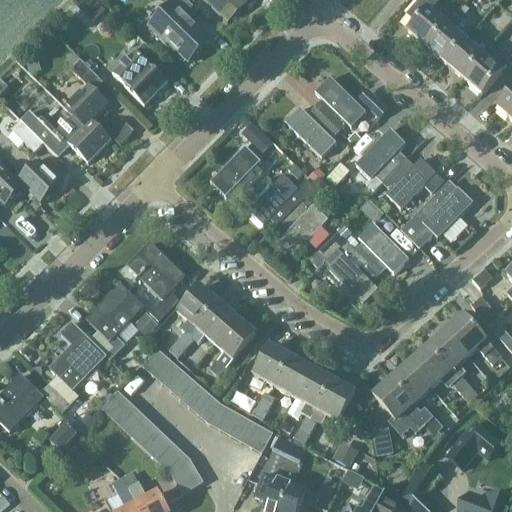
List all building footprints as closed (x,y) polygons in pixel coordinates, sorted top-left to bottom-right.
[(89,0),(77,0),(72,5),(93,26),(104,14),(89,0)] [(160,0),(169,8),(149,28),(158,37),(173,51),(174,50),(189,65),(209,44),(187,22),(196,13),(182,0),(160,0)] [(201,0),(227,26),(247,6),(241,0),(201,0)] [(435,6),(440,0),(419,0),(406,16),(416,25),(408,34),(426,50),(455,17),(451,20),(435,6)] [(465,42),(456,34),(464,25),(455,17),(426,50),(444,66),(465,42)] [(462,81),(491,48),(481,41),(474,49),(465,42),(444,66),(462,81)] [(114,77),(126,89),(145,108),(167,85),(159,76),(167,68),(145,46),(136,55),(114,77)] [(501,73),(492,65),(499,58),(490,50),(491,49),(491,48),(462,81),(481,97),(501,73)] [(27,64),(31,76),(39,73),(35,61),(27,64)] [(88,88),(65,110),(73,117),(85,130),(92,123),(108,107),(95,93),(103,85),(80,62),(71,71),(88,88)] [(350,130),(365,115),(329,81),(315,95),(325,105),(317,112),(325,120),(339,134),(346,126),(350,130)] [(511,92),(497,111),(511,123),(511,92)] [(378,105),(370,113),(379,121),(386,113),(378,105)] [(300,111),(285,127),(321,161),(335,146),(331,142),(339,134),(325,120),(318,128),(300,111)] [(42,120),(39,122),(31,113),(21,123),(44,146),(44,147),(58,161),(71,148),(88,166),(111,142),(92,123),(85,130),(73,117),(67,123),(64,120),(57,126),(61,130),(56,134),(42,120)] [(35,155),(44,147),(44,146),(21,123),(12,132),(14,134),(7,140),(17,151),(24,144),(35,155)] [(261,134),(253,126),(242,137),(251,145),(261,134)] [(383,184),(403,163),(396,156),(405,146),(390,132),(355,168),(370,183),(375,177),(383,184)] [(354,135),(347,142),(353,148),(360,141),(354,135)] [(242,197),(263,176),(256,169),(260,165),(245,150),(210,185),(225,200),(235,190),(242,197)] [(444,185),(435,177),(419,162),(411,170),(403,163),(383,184),(390,192),(384,197),(400,213),(423,189),(432,197),(444,185)] [(40,207),(60,187),(37,163),(18,182),(25,189),(24,190),(40,207)] [(25,189),(18,182),(2,166),(0,167),(0,204),(5,209),(24,190),(25,189)] [(296,183),(303,176),(293,167),(287,174),(296,183)] [(340,167),(326,183),(334,190),(348,175),(340,167)] [(307,179),(315,187),(325,177),(317,169),(307,179)] [(259,202),(248,213),(263,228),(273,219),(280,227),(286,221),(305,201),(306,201),(315,192),(306,184),(298,192),(283,177),(273,188),(270,185),(271,184),(267,180),(252,194),(259,202)] [(437,241),(473,206),(457,190),(447,200),(440,193),(419,214),(401,233),(419,251),(433,237),(437,241)] [(320,193),(320,205),(333,206),(333,193),(320,193)] [(294,228),(279,244),(293,258),(328,223),(313,208),(306,201),(305,201),(286,221),(294,228)] [(368,203),(359,212),(373,226),(382,218),(368,203)] [(408,263),(373,227),(366,220),(353,232),(360,239),(358,242),(362,246),(355,254),(376,275),(383,267),(393,277),(408,263)] [(343,230),(337,236),(344,243),(350,236),(343,230)] [(317,256),(309,264),(319,272),(326,265),(338,253),(343,257),(328,272),(363,308),(378,293),(368,283),(376,275),(355,254),(353,252),(346,245),(344,243),(337,236),(317,256)] [(351,240),(346,245),(353,252),(358,247),(351,240)] [(151,245),(127,269),(162,303),(149,316),(159,325),(174,310),(165,301),(174,292),(169,286),(180,274),(151,245)] [(115,339),(144,311),(121,287),(85,323),(98,335),(89,343),(106,360),(110,364),(125,349),(115,339)] [(195,331),(219,304),(200,288),(177,315),(194,330),(195,331)] [(488,328),(495,321),(498,319),(480,299),(470,308),(488,328)] [(213,347),(237,320),(219,304),(195,331),(194,330),(188,337),(193,343),(197,346),(204,339),(213,347)] [(146,339),(157,328),(145,317),(135,327),(146,339)] [(485,344),(486,343),(463,318),(445,334),(468,359),(477,351),(492,368),(500,360),(485,344)] [(232,363),(256,336),(237,320),(213,347),(222,355),(209,371),(218,379),(232,363)] [(495,321),(488,328),(504,346),(511,340),(495,321)] [(58,379),(49,388),(69,408),(60,418),(70,427),(84,413),(74,404),(78,399),(73,394),(106,360),(89,343),(71,326),(60,337),(72,349),(50,371),(58,379)] [(193,343),(188,337),(184,333),(176,343),(186,352),(193,343)] [(459,368),(468,359),(445,334),(427,350),(457,384),(462,380),(466,376),(459,368)] [(177,361),(186,352),(176,343),(167,353),(177,361)] [(269,347),(252,378),(254,379),(273,389),(290,359),(269,347)] [(470,389),(462,380),(457,384),(427,350),(409,366),(432,391),(440,384),(448,392),(452,389),(460,398),(470,389)] [(153,378),(168,361),(159,353),(144,370),(153,378)] [(290,359),(273,389),(284,396),(294,401),(312,370),(290,359)] [(162,387),(177,370),(168,361),(153,378),(162,387)] [(413,407),(432,391),(409,366),(391,382),(413,407)] [(171,395),(186,378),(177,370),(162,387),(171,395)] [(315,413),(333,382),(312,370),(294,401),(305,407),(300,416),(306,419),(300,429),(310,435),(317,424),(311,421),(315,413)] [(69,408),(49,388),(41,396),(21,377),(0,399),(0,425),(11,435),(38,406),(46,413),(50,409),(60,418),(69,408)] [(180,403),(195,386),(186,378),(171,395),(180,403)] [(337,425),(354,394),(333,382),(315,413),(311,421),(317,424),(321,427),(326,419),(337,425)] [(413,407),(391,382),(372,398),(393,421),(389,425),(401,438),(410,430),(415,436),(424,428),(433,421),(425,411),(420,415),(413,407)] [(190,411),(204,394),(195,386),(180,403),(190,411)] [(469,407),(474,402),(478,398),(470,389),(460,398),(469,407)] [(111,420),(128,403),(119,394),(102,411),(111,420)] [(199,419),(214,402),(204,394),(190,411),(199,419)] [(274,404),(269,398),(264,396),(258,407),(269,413),(274,404)] [(209,428),(219,407),(218,406),(214,402),(199,419),(208,427),(209,428)] [(120,429),(136,411),(128,403),(111,420),(120,429)] [(219,433),(229,413),(219,407),(209,428),(219,433)] [(263,424),(269,413),(258,407),(252,418),(263,424)] [(129,437),(145,420),(136,411),(120,429),(129,437)] [(229,440),(240,419),(229,413),(219,433),(229,440)] [(87,432),(94,425),(86,417),(79,425),(87,432)] [(240,446),(251,425),(240,419),(229,440),(240,446)] [(137,446),(154,429),(145,420),(129,437),(137,446)] [(441,430),(433,421),(424,428),(433,438),(441,430)] [(278,431),(289,437),(293,430),(282,424),(278,431)] [(475,424),(444,460),(463,475),(478,457),(488,465),(502,447),(475,424)] [(251,452),(262,431),(251,425),(240,446),(251,452)] [(61,455),(77,437),(66,427),(50,445),(61,455)] [(146,454),(163,437),(154,429),(137,446),(146,454)] [(304,447),(310,435),(300,429),(294,441),(304,447)] [(262,458),(273,437),(262,431),(251,452),(262,458)] [(387,433),(373,435),(377,453),(378,461),(391,458),(387,433)] [(274,465),(287,442),(277,436),(264,459),(274,465)] [(155,463),(172,446),(163,437),(146,454),(155,463)] [(164,472),(181,455),(172,446),(155,463),(164,472)] [(331,462),(347,470),(356,455),(340,446),(331,462)] [(77,451),(69,459),(77,466),(84,458),(77,451)] [(171,478),(190,464),(190,463),(181,455),(164,472),(171,478)] [(177,489),(196,475),(190,464),(171,478),(177,489)] [(182,497),(202,485),(196,475),(177,489),(182,497)] [(128,493),(129,492),(138,488),(131,476),(122,481),(128,493)] [(264,477),(254,502),(266,506),(263,511),(282,511),(291,489),(264,477)] [(136,506),(129,492),(128,493),(122,481),(111,487),(116,497),(105,502),(110,511),(138,511),(135,506),(136,506)] [(336,488),(325,482),(319,494),(330,499),(336,488)] [(138,488),(129,492),(136,506),(135,506),(138,511),(166,511),(158,495),(146,501),(139,487),(138,488)] [(396,502),(406,511),(431,511),(407,488),(396,502)] [(315,510),(319,500),(291,489),(282,511),(300,511),(303,505),(315,510)] [(376,511),(382,502),(385,496),(375,490),(363,511),(357,511),(350,507),(347,511),(376,511)] [(469,500),(464,511),(500,511),(491,508),(489,507),(489,508),(481,505),(469,500)] [(393,511),(395,509),(382,502),(376,511),(393,511)]
